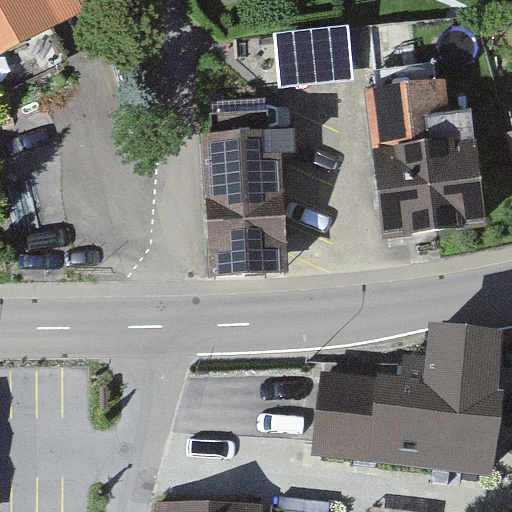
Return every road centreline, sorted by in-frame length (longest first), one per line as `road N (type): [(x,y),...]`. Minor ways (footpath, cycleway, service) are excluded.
road 1 (secondary): [(166,329),(278,327),(511,293)]
road 2 (residential): [(166,329),(173,80),(147,0)]
road 3 (secondary): [(0,330),(166,329)]
